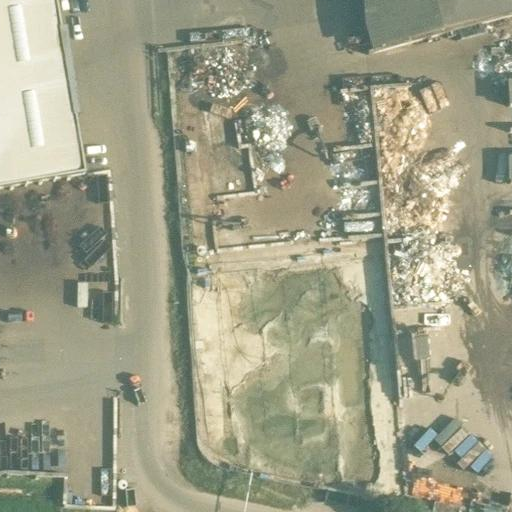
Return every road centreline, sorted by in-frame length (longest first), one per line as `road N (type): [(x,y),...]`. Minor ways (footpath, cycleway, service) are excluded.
road 1 (unclassified): [(226,511),(173,500),(150,468),(140,434),(127,113),(114,0)]
road 2 (unknown): [(0,371),(136,354)]
